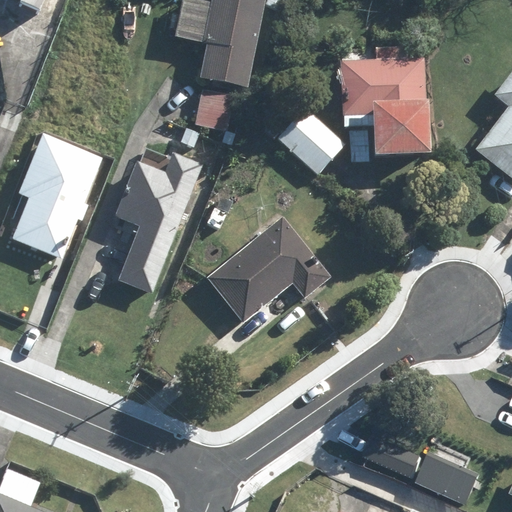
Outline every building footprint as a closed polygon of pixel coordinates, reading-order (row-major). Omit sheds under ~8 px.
[(21,0),(18,8),(40,17),(46,0),(21,0)] [(206,48),(200,83),(248,92),(265,0),(212,0),(211,6),(181,1),(173,42),(206,48)] [(375,51),(375,63),(341,64),(344,131),(372,130),(374,164),(429,162),(425,50),(375,51)] [(77,111),(94,64),(59,52),(42,98),(77,111)] [(511,180),(511,75),(494,99),(510,110),(476,153),(511,180)] [(202,93),(196,128),(227,134),(234,99),(202,93)] [(309,111),(279,140),(315,177),(345,147),(309,111)] [(42,138),(18,197),(28,202),(11,243),(61,263),(102,162),(42,138)] [(172,156),(164,177),(135,165),(113,220),(139,230),(117,284),(152,298),(204,169),(172,156)] [(242,327),(290,287),(304,303),(332,280),(281,219),(205,282),(242,327)] [(346,331),(356,345),(385,324),(375,310),(346,331)] [(377,437),(366,457),(412,482),(423,462),(377,437)] [(430,460),(419,486),(471,510),(483,484),(430,460)] [(35,511),(0,497),(0,511),(35,511)]
